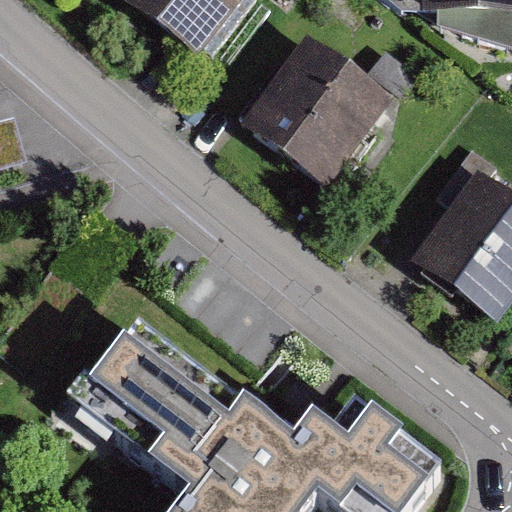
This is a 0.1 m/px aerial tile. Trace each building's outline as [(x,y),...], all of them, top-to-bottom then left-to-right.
[(264,0),(127,0),(117,14),(205,79),(264,0)] [(426,17),(426,0),(379,0),(404,20),(426,17)] [(511,0),(426,0),(426,17),(426,25),(439,25),(440,38),(511,57),(511,0)] [(393,108),(307,47),(242,137),(329,198),(393,108)] [(388,59),(372,81),(406,106),(422,84),(388,59)] [(0,176),(28,170),(16,126),(0,130),(0,176)] [(511,325),(511,208),(480,184),(416,270),(504,336),(511,325)] [(54,274),(0,344),(0,356),(35,383),(95,305),(54,274)] [(85,390),(67,414),(194,511),(193,511),(321,511),(322,511),(355,511),(358,509),(362,511),(423,511),(444,486),(359,421),(336,452),(314,435),(297,457),(140,337),(94,396),(85,390)]
